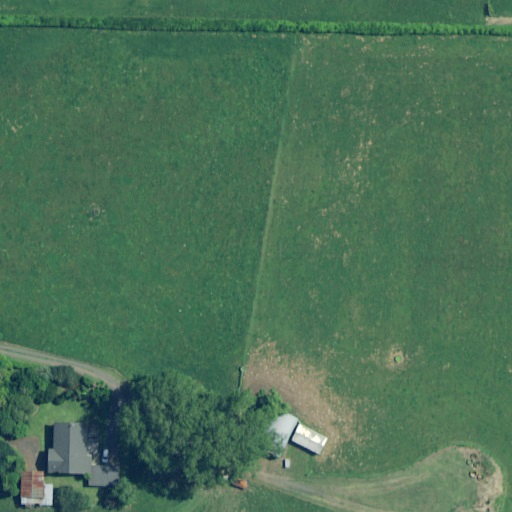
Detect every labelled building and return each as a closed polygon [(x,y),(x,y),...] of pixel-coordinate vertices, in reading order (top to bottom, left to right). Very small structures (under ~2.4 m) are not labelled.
[(277,455),(299,419),(288,413),(266,448),(277,455)] [(88,423),(53,422),(51,473),(86,475),(88,423)] [(327,439),(299,425),(291,440),(319,455),(327,439)] [(118,487),(119,467),(91,466),(90,486),(118,487)] [(52,506),(53,485),(23,484),(22,504),(52,506)]
